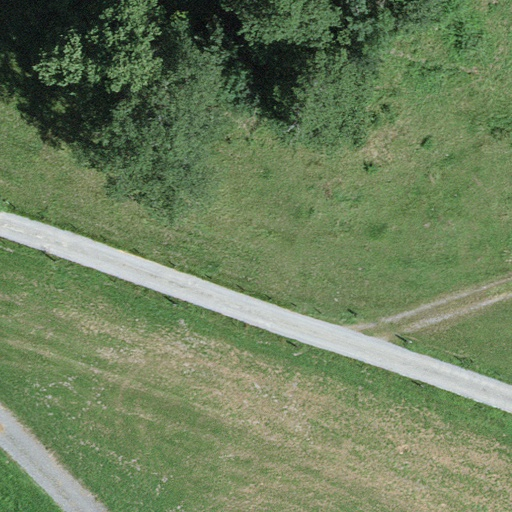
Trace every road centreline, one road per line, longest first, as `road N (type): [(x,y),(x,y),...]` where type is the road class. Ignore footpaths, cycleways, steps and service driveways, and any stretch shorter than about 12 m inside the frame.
road 1 (track): [(511,404),(0,224)]
road 2 (track): [(511,285),(338,344)]
road 3 (track): [(85,511),(0,425)]
